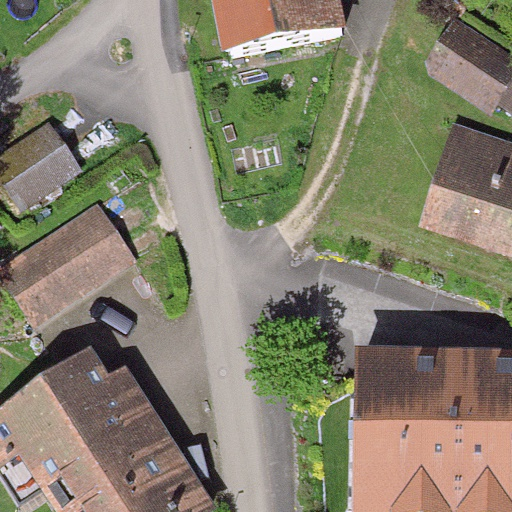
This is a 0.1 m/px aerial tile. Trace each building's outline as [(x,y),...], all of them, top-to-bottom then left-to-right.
[(215,0),(225,49),(347,25),(342,0),(215,0)] [(511,52),(458,15),(426,62),(427,74),(491,117),(499,106),(511,114),(511,52)] [(48,123),(0,154),(0,178),(23,213),(85,172),(48,123)] [(511,142),(454,123),(419,228),(511,258),(511,142)] [(100,204),(0,267),(0,271),(35,327),(137,263),(100,204)] [(42,489),(57,511),(208,511),(218,506),(126,364),(110,374),(93,344),(0,410),(0,466),(18,454),(42,489)] [(354,511),(511,511),(511,349),(357,347),(354,511)] [(18,454),(0,466),(0,473),(20,504),(42,489),(18,454)]
